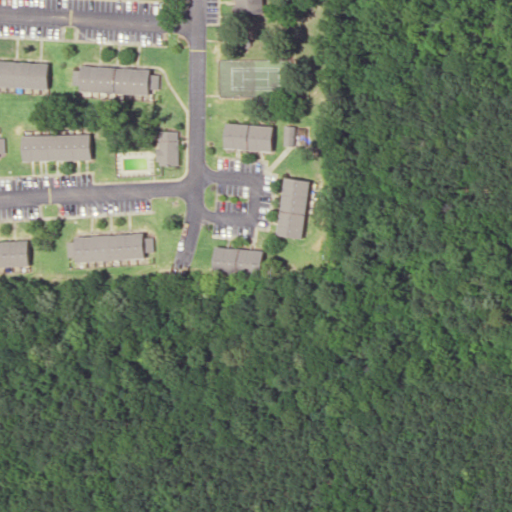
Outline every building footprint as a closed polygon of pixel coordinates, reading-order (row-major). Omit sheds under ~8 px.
[(234,0),(262,0),(263,13),(235,14),(234,0)] [(0,60),(0,85),(48,89),(49,63),(0,60)] [(83,65),(82,90),(150,95),(151,69),(83,65)] [(227,123),(225,147),(273,152),(274,126),(227,123)] [(295,146),(295,126),(285,126),(284,145),(295,146)] [(160,131),(159,148),(157,148),(156,160),(159,161),(159,164),(178,165),(178,131),(160,131)] [(23,135),(24,160),(93,159),(92,134),(23,135)] [(285,177),(276,234),(302,239),(311,181),(285,177)] [(76,236),(78,262),(147,258),(144,232),(76,236)] [(0,241),(0,266),(30,265),(28,240),(0,241)] [(216,247),(214,272),(264,277),(264,250),(216,247)]
